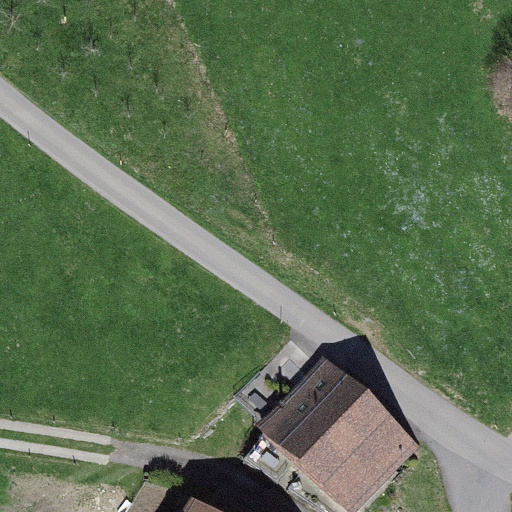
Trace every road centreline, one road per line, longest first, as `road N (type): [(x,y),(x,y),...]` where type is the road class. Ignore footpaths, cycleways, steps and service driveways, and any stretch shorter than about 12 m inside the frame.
road 1 (residential): [(0,100),(170,231),(481,449)]
road 2 (track): [(0,440),(195,460),(302,511)]
